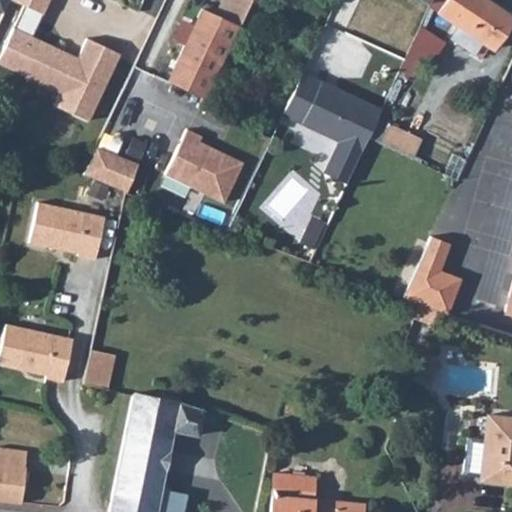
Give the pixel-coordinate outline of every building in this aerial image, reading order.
[(0,0),(0,12),(6,15),(12,1),(12,0),(0,0)] [(52,0),(12,0),(12,1),(26,7),(6,50),(33,62),(25,77),(63,95),(57,108),(90,124),(122,56),(88,40),(77,64),(63,58),(66,53),(35,39),(52,0)] [(251,0),(223,0),(217,15),(239,26),(251,0)] [(449,0),(441,15),(495,50),(511,22),(511,17),(482,0),(449,0)] [(203,8),(169,81),(205,98),(239,26),(217,15),(203,8)] [(290,98),(284,111),(341,137),(325,171),(347,181),(381,107),(347,92),(333,93),(332,84),(322,80),(310,107),(290,98)] [(187,128),(164,174),(222,202),(242,162),(199,142),(202,137),(187,128)] [(95,149),(82,177),(125,193),(136,165),(95,149)] [(103,217),(35,204),(28,245),(76,254),(75,258),(94,261),(103,217)] [(315,245),(325,220),(311,215),(301,240),(315,245)] [(431,236),(404,297),(438,310),(445,313),(459,276),(437,268),(446,241),(431,236)] [(71,340),(4,326),(0,348),(0,366),(44,376),(44,379),(61,382),(71,340)] [(90,347),(86,382),(111,385),(115,350),(90,347)] [(437,363),(419,357),(412,377),(430,383),(437,363)] [(175,401),(133,392),(109,511),(180,511),(184,494),(161,490),(174,430),(197,436),(202,410),(175,401)] [(511,417),(487,415),(483,437),(476,435),(474,451),(482,452),(478,479),(511,482),(511,417)] [(269,452),(271,441),(263,439),(261,450),(269,452)] [(0,464),(25,469),(27,453),(0,448),(0,464)] [(0,500),(22,503),(27,469),(25,469),(0,464),(0,500)] [(269,511),(361,511),(362,504),(312,498),(314,476),(275,472),(269,511)]
